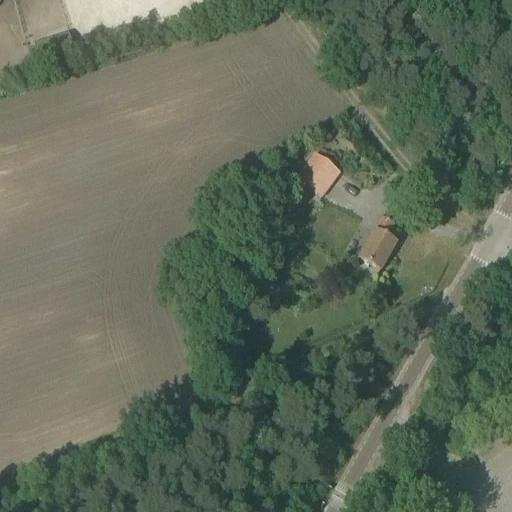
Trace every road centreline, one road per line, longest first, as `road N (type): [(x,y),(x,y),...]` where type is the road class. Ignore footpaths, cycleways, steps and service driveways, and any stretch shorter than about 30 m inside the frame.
road 1 (track): [(0,489),(451,305)]
road 2 (track): [(287,0),(398,152),(492,234)]
road 3 (residential): [(399,395),(492,234)]
road 4 (unclassified): [(334,511),(399,395)]
